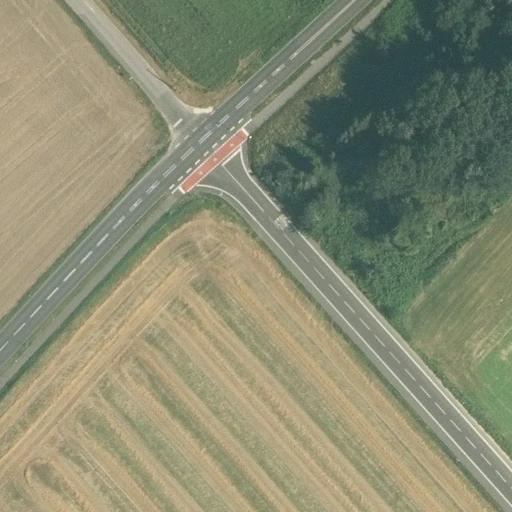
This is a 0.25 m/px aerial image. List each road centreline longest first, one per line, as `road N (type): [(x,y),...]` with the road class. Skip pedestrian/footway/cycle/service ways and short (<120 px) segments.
road 1 (tertiary): [(511,489),(200,140)]
road 2 (tertiary): [(0,352),(200,140)]
road 3 (tertiary): [(200,140),(355,0)]
road 4 (residential): [(200,140),(80,0)]
